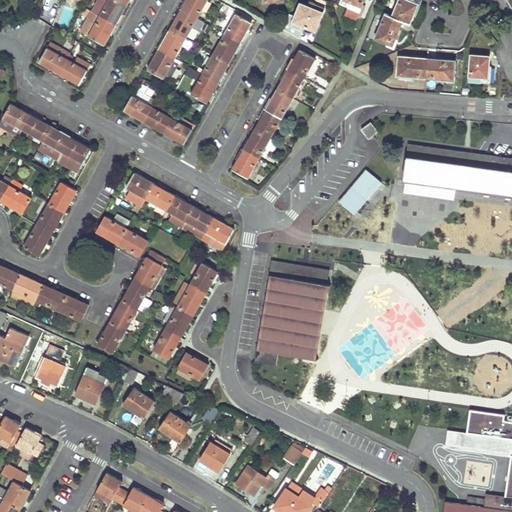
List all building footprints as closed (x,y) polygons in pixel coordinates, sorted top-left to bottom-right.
[(108,2),(104,0),(97,0),(91,11),(100,16),(108,2)] [(100,16),(113,23),(118,14),(120,15),(120,14),(126,4),(118,0),(108,0),(108,2),(100,16)] [(188,0),(183,10),(197,18),(207,0),(188,0)] [(364,0),(344,0),(350,3),(348,7),(359,12),(364,0)] [(398,0),(392,17),(402,21),(409,24),(417,4),(411,1),(411,0),(398,0)] [(300,4),(297,12),(294,20),(306,25),(305,26),(315,30),(324,9),(316,5),(314,9),(308,7),(300,4)] [(107,33),(113,23),(100,16),(91,11),(85,8),(81,14),(88,18),(80,31),(103,45),(107,37),(109,34),(108,34),(107,33)] [(170,29),(186,38),(192,27),(199,31),(204,22),(197,18),(183,10),(177,21),(175,20),(170,29)] [(394,41),(398,31),(402,21),(392,17),(385,14),(375,38),(388,43),(389,39),(394,41)] [(226,31),(225,33),(240,41),(246,31),(247,32),(252,24),(236,15),(234,19),(226,31)] [(230,17),(223,29),(226,31),(234,19),(230,17)] [(175,58),(186,38),(170,29),(165,39),(166,40),(161,50),(175,58)] [(225,33),(214,54),(230,63),(235,53),(234,52),(240,41),(225,33)] [(47,48),(67,59),(71,53),(51,41),(47,48)] [(49,65),(60,72),(67,59),(47,48),(39,62),(43,64),(48,67),(49,65)] [(173,61),(175,58),(161,50),(154,61),(154,60),(153,60),(152,62),(148,69),(169,81),(178,64),(173,61)] [(297,60),(291,71),(304,78),(315,59),(299,50),(295,58),(295,59),(297,60)] [(230,63),(214,54),(202,74),(217,82),(223,71),(224,72),(227,67),(230,63)] [(480,76),(487,77),(489,56),(471,54),(469,80),(480,81),(480,76)] [(406,75),(426,77),(427,60),(410,59),(410,57),(398,56),(397,72),(407,73),(406,75)] [(67,59),(60,72),(71,78),(70,79),(76,82),(79,84),(87,70),(67,59)] [(294,59),(288,69),(291,71),(297,60),(295,59),(294,59)] [(453,76),(454,68),(454,60),(444,59),(444,61),(427,60),(426,77),(443,78),(443,76),(453,76)] [(277,89),(293,98),(304,78),(291,71),(285,81),(283,80),(277,89)] [(211,93),(217,82),(202,74),(191,94),(207,103),(210,98),(212,93),(211,93)] [(281,118),(293,98),(277,89),(272,98),(274,100),(268,110),(281,118)] [(151,98),(138,91),(134,97),(148,104),(151,98)] [(134,97),(133,96),(126,108),(135,113),(134,115),(144,120),(145,119),(152,106),(148,104),(134,97)] [(23,129),(30,117),(18,111),(20,108),(11,103),(2,118),(23,129)] [(172,117),(152,106),(145,119),(155,125),(154,126),(156,127),(164,131),(165,130),(172,117)] [(31,115),(20,108),(18,111),(30,117),(31,115)] [(270,138),(281,118),(268,110),(263,120),(262,120),(260,119),(258,123),(255,129),(270,138)] [(195,125),(178,116),(176,120),(193,129),(195,125)] [(40,122),(30,117),(23,129),(43,140),(51,126),(41,120),(40,122)] [(165,130),(170,133),(175,136),(175,137),(180,140),(185,143),(193,129),(176,120),(172,117),(165,130)] [(23,129),(2,118),(0,122),(0,127),(18,137),(23,129)] [(372,121),(362,128),(370,138),(373,136),(379,131),(372,121)] [(60,131),(51,126),(43,140),(44,141),(56,148),(63,151),(70,139),(69,139),(59,133),(60,131)] [(265,147),(270,138),(255,129),(252,134),(250,138),(252,139),(246,150),(259,157),(265,147)] [(270,138),(265,147),(272,151),(278,142),(270,138)] [(80,144),(70,139),(63,151),(82,162),(91,148),(81,143),(80,144)] [(56,148),(44,141),(41,148),(53,154),(56,148)] [(415,165),(419,166),(424,166),(427,146),(408,144),(403,180),(413,181),(415,165)] [(461,151),(427,146),(424,166),(419,166),(415,165),(413,181),(456,187),(461,151)] [(240,156),(237,160),(239,161),(246,150),(244,149),(240,156)] [(247,177),(259,157),(246,150),(239,161),(237,160),(232,169),(247,177)] [(511,158),(461,151),(456,187),(511,194),(511,158)] [(366,196),(374,187),(381,178),(368,166),(353,185),(366,196)] [(145,198),(147,199),(154,187),(154,186),(155,185),(145,180),(144,179),(143,181),(133,175),(127,187),(130,189),(145,198)] [(0,199),(1,200),(10,186),(12,181),(5,177),(2,182),(0,180),(0,199)] [(12,181),(10,186),(1,200),(23,213),(31,198),(25,195),(19,192),(22,187),(12,181)] [(49,203),(62,210),(66,203),(68,204),(76,190),(73,188),(62,182),(49,203)] [(166,210),(173,198),(174,196),(166,191),(165,191),(163,193),(154,187),(147,199),(158,205),(166,210)] [(351,187),(336,206),(349,217),(365,198),(351,187)] [(145,198),(130,189),(128,193),(143,201),(145,198)] [(184,204),(173,198),(166,210),(173,214),(169,221),(182,228),(186,221),(193,209),(194,207),(185,202),(184,204)] [(51,234),(51,233),(56,226),(59,219),(57,218),(62,210),(49,203),(36,225),(51,234)] [(163,216),(166,210),(158,205),(154,211),(163,216)] [(193,209),(204,215),(205,213),(204,213),(194,207),(193,209)] [(204,215),(193,209),(186,221),(182,228),(202,240),(213,220),(214,218),(205,213),(204,215)] [(130,222),(118,215),(114,222),(127,229),(130,222)] [(119,242),(127,229),(114,222),(105,217),(96,231),(104,236),(110,240),(111,238),(119,242)] [(225,224),(224,224),(225,224),(224,226),(213,220),(202,240),(222,251),(234,230),(225,224)] [(45,243),(51,234),(36,225),(24,246),(36,253),(40,246),(43,247),(45,243)] [(149,241),(127,229),(119,242),(118,243),(118,244),(128,250),(140,256),(149,241)] [(142,265),(135,278),(150,287),(162,265),(166,258),(151,250),(142,265)] [(269,275),(270,275),(256,358),(277,362),(279,349),(315,356),(329,271),(272,261),(269,275)] [(203,263),(191,286),(205,294),(214,278),(218,272),(203,263)] [(29,302),(31,303),(33,304),(35,300),(36,298),(45,302),(44,304),(58,310),(59,308),(67,312),(66,314),(81,321),(88,305),(80,301),(65,295),(59,292),(42,284),(36,281),(20,274),(12,270),(0,264),(0,281),(0,284),(13,290),(31,298),(29,302)] [(150,287),(155,289),(167,268),(162,265),(150,287)] [(150,287),(135,278),(131,286),(123,300),(136,307),(140,300),(142,301),(150,287)] [(179,306),(191,313),(195,306),(198,308),(205,294),(191,286),(187,293),(179,306)] [(29,302),(31,298),(13,290),(11,295),(29,302)] [(174,304),(179,306),(187,293),(182,290),(174,304)] [(111,322),(123,329),(128,321),(130,323),(134,316),(138,309),(136,307),(123,300),(119,308),(111,322)] [(169,323),(177,309),(173,306),(164,320),(169,323)] [(191,313),(179,306),(177,309),(169,323),(166,328),(181,337),(186,329),(189,323),(187,321),(191,313)] [(123,329),(111,322),(98,344),(113,353),(126,330),(123,329)] [(0,359),(3,361),(5,357),(16,361),(28,336),(10,328),(5,338),(0,335),(0,359)] [(169,359),(181,337),(166,328),(160,340),(154,350),(169,359)] [(43,378),(51,382),(57,384),(65,366),(58,363),(63,352),(50,347),(47,354),(46,354),(36,375),(43,378)] [(178,367),(179,368),(192,375),(200,380),(209,365),(201,361),(186,353),(178,367)] [(5,357),(3,361),(9,364),(14,366),(16,361),(5,357)] [(96,403),(102,391),(107,378),(98,374),(98,372),(87,367),(75,394),(96,403)] [(192,375),(179,368),(176,373),(189,380),(192,375)] [(128,373),(125,380),(124,381),(132,385),(138,372),(130,369),(128,373)] [(168,386),(164,392),(160,398),(166,403),(175,390),(168,386)] [(155,401),(145,394),(134,387),(123,404),(144,418),(155,401)] [(175,390),(166,403),(173,407),(183,393),(175,390)] [(203,418),(206,420),(210,423),(219,410),(211,406),(203,418)] [(191,425),(181,418),(170,411),(159,428),(180,442),(191,425)] [(511,416),(497,414),(494,435),(511,437),(511,416)] [(2,422),(0,425),(0,436),(10,442),(7,448),(13,451),(23,434),(17,431),(20,425),(19,424),(5,417),(2,422)] [(26,428),(23,434),(13,451),(28,460),(31,454),(37,457),(40,451),(43,446),(38,443),(41,436),(26,428)] [(244,441),(247,443),(250,445),(259,432),(253,428),(244,441)] [(232,450),(216,440),(213,444),(230,454),(232,450)] [(210,442),(200,459),(219,471),(230,454),(213,444),(210,442)] [(291,446),(301,453),(304,449),(293,443),(291,446)] [(293,464),(297,459),(301,453),(291,446),(283,457),(293,464)] [(26,476),(8,466),(3,475),(14,481),(21,485),(26,476)] [(274,479),(268,475),(266,478),(248,466),(236,483),(254,495),(261,485),(267,489),(274,479)] [(278,474),(271,469),(268,475),(274,479),(278,474)] [(112,500),(117,503),(124,490),(119,487),(122,482),(107,473),(97,491),(112,500)] [(0,496),(4,499),(17,506),(21,499),(24,501),(27,496),(30,491),(21,485),(14,481),(8,492),(0,487),(0,496)] [(134,511),(139,511),(148,497),(144,494),(133,488),(130,494),(124,490),(117,503),(134,511)] [(305,511),(310,506),(298,498),(286,489),(276,503),(288,511),(305,511)] [(298,498),(310,506),(315,499),(303,490),(298,498)] [(112,500),(97,491),(94,497),(109,505),(112,500)] [(511,511),(511,499),(487,496),(486,501),(468,498),(467,506),(446,503),(444,511),(511,511)] [(163,505),(148,497),(139,511),(162,511),(160,510),(163,505)] [(0,511),(18,511),(21,508),(17,506),(4,499),(0,506),(0,511)] [(281,511),(288,511),(276,503),(274,507),(281,511)]
